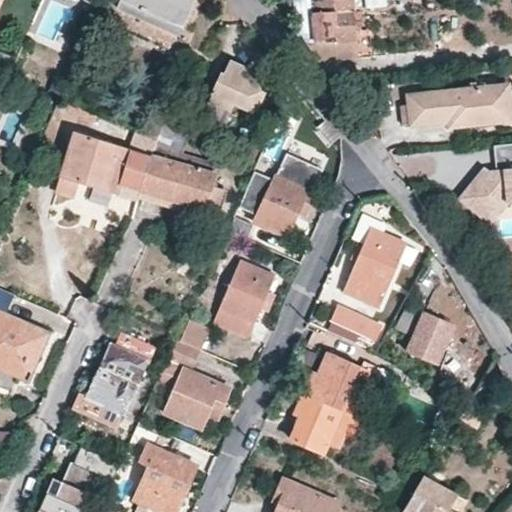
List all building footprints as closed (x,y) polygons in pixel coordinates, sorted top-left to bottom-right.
[(155,24),(159,17),(174,23),(181,8),(187,11),(192,0),(119,0),(116,7),(155,24)] [(352,0),(310,0),(315,41),(324,58),(358,55),(356,37),(352,0)] [(159,17),(155,24),(176,33),(180,28),(187,11),(181,8),(174,23),(159,17)] [(197,119),(219,130),(232,104),(253,114),(265,89),(253,83),(256,78),(247,73),(249,69),(229,60),(222,74),(219,73),(209,93),(212,94),(210,99),(204,96),(194,117),(197,119)] [(468,82),(468,89),(407,95),(408,103),(399,105),(401,124),(447,120),(458,118),(459,124),(496,121),(510,120),(507,85),(475,88),(474,82),(468,82)] [(180,152),(184,148),(197,119),(194,117),(186,113),(169,106),(167,109),(154,138),(153,144),(180,152)] [(275,131),(268,147),(301,162),(309,145),(275,131)] [(76,180),(115,192),(119,181),(139,187),(153,144),(154,138),(141,133),(138,140),(131,139),(128,149),(73,132),(54,190),(71,195),(76,180)] [(511,143),(491,145),(495,172),(469,175),(461,188),(484,203),(511,201),(511,143)] [(153,144),(139,187),(217,211),(223,190),(209,186),(212,170),(215,164),(182,155),(180,152),(153,144)] [(255,219),(284,234),(297,208),(304,212),(311,193),(274,176),(264,197),(254,192),(248,206),(257,212),(255,219)] [(342,290),(378,306),(405,243),(368,227),(342,290)] [(274,275),(239,260),(211,321),(247,336),(274,275)] [(0,304),(5,292),(0,289),(0,367),(27,380),(31,371),(48,331),(0,310),(0,304)] [(336,304),(329,319),(364,334),(370,319),(336,304)] [(423,312),(405,304),(396,328),(413,335),(423,312)] [(452,324),(423,312),(413,335),(407,350),(436,362),(452,324)] [(185,324),(181,335),(201,344),(206,333),(185,324)] [(86,394),(122,410),(145,361),(147,362),(153,348),(120,334),(113,348),(108,346),(86,394)] [(173,387),(162,410),(199,427),(206,412),(209,404),(218,408),(227,387),(176,366),(178,361),(192,366),(198,350),(178,340),(173,338),(166,354),(155,378),(173,387)] [(359,365),(328,352),(319,375),(312,371),(303,391),(341,409),(359,416),(379,366),(362,359),(359,365)] [(294,412),(301,415),(291,438),(321,451),(325,442),(334,446),(342,431),(333,427),(341,409),(303,391),(294,412)] [(458,415),(475,427),(483,413),(466,402),(458,415)] [(209,404),(206,412),(215,416),(218,408),(209,404)] [(144,447),(147,444),(154,447),(161,431),(137,421),(128,439),(144,447)] [(147,467),(134,497),(167,511),(173,511),(195,465),(154,447),(147,444),(144,447),(139,462),(147,467)] [(112,479),(119,462),(78,445),(72,462),(112,479)] [(422,475),(401,510),(403,511),(456,511),(464,499),(422,475)] [(35,511),(78,511),(87,493),(51,477),(35,511)] [(273,511),(332,511),(337,502),(281,479),(272,497),(278,501),(273,511)] [(114,511),(116,510),(102,502),(97,511),(114,511)]
